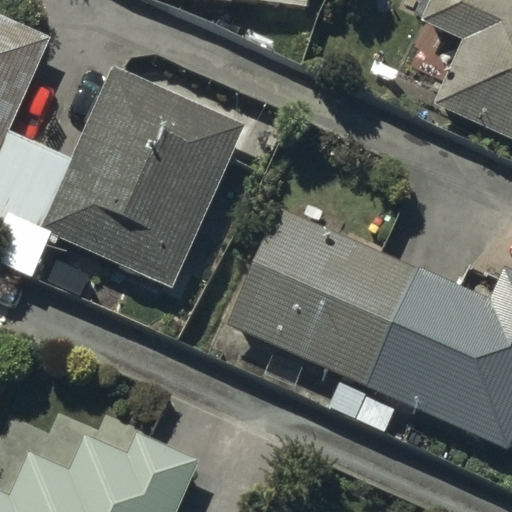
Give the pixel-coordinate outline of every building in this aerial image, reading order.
[(237,0),(178,0),(177,11),(235,18),(237,0)] [(511,12),(485,0),(439,0),(423,35),(462,53),(432,117),(511,153),(511,12)] [(0,159),(50,51),(0,28),(0,159)] [(247,139),(116,81),(46,241),(176,299),(247,139)] [(71,171),(14,146),(0,177),(0,228),(39,245),(71,171)] [(419,281),(281,221),(230,336),(368,397),(419,281)] [(51,253),(6,235),(0,250),(0,272),(36,288),(51,253)] [(91,286),(58,270),(49,289),(82,305),(91,286)] [(495,315),(423,283),(370,401),(509,463),(511,456),(511,283),(510,282),(495,315)] [(368,407),(343,396),(333,417),(358,428),(368,407)] [(181,511),(199,473),(139,447),(130,465),(89,447),(74,481),(31,462),(11,509),(0,504),(0,511),(181,511)]
